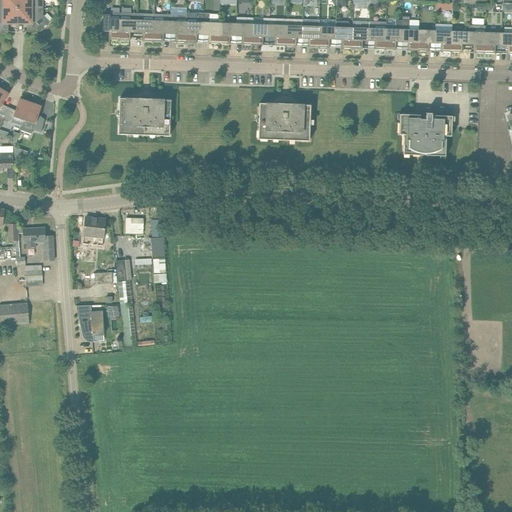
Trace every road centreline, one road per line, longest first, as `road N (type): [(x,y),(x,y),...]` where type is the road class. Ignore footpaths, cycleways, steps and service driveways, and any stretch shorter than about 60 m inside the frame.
road 1 (residential): [(489,75),(73,61)]
road 2 (unclassified): [(83,511),(58,206)]
road 3 (unclassified): [(233,190),(511,197)]
road 4 (unclassified): [(233,190),(58,206)]
